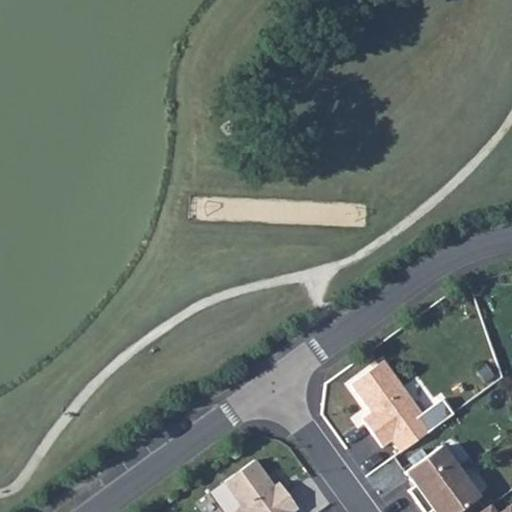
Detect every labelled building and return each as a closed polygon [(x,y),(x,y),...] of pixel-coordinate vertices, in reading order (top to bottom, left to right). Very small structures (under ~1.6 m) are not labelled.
[(381,360),(349,384),(370,412),(360,419),(381,447),(394,437),(403,449),(451,414),(439,398),(419,413),(381,360)] [(394,437),(390,440),(399,452),(403,449),(394,437)] [(407,490),(416,503),(458,472),(439,446),(403,472),(413,485),(407,490)] [(231,511),(291,511),(296,508),(277,482),(272,486),(253,460),(221,482),(239,507),(231,511)] [(458,472),(416,503),(422,511),(428,511),(431,510),(432,511),(457,511),(477,498),(458,472)]
